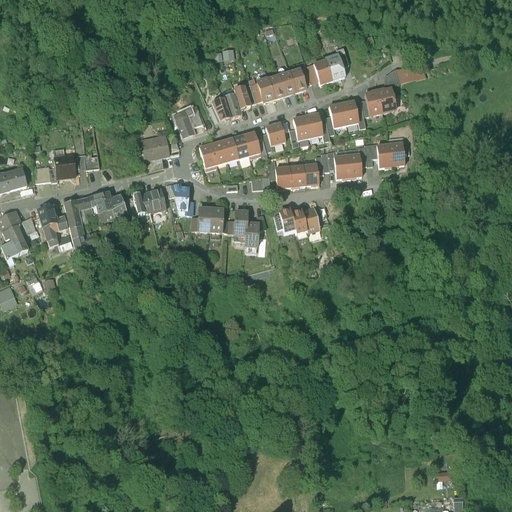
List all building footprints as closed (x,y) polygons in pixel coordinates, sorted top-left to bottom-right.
[(225,42),(225,53),(236,53),(235,42),(225,42)] [(223,44),(215,46),(217,55),(225,54),(223,44)] [(351,59),(346,46),(340,48),(344,61),(351,59)] [(326,52),(327,55),(334,75),(347,71),(344,61),(340,48),(340,47),(326,52)] [(318,70),(320,76),(321,79),(334,75),(327,55),(315,58),(318,70)] [(315,58),(307,61),(311,72),(318,70),(315,58)] [(386,70),(386,81),(402,77),(398,63),(386,70)] [(302,64),(291,67),(297,87),(308,84),(302,64)] [(291,67),(280,70),(286,90),(297,87),(291,67)] [(280,70),(269,73),(275,93),(286,90),(280,70)] [(318,70),(311,72),(312,78),(320,76),(318,70)] [(258,77),(258,78),(264,96),(264,97),(275,93),(269,73),(258,77)] [(251,81),(257,98),(264,96),(258,78),(251,80),(251,81)] [(245,83),(251,100),(257,98),(251,81),(245,83)] [(224,92),(225,94),(226,99),(231,114),(231,115),(243,111),(241,106),(251,102),(251,100),(245,83),(245,82),(235,85),(236,89),(224,92)] [(396,88),(393,85),(392,83),(386,84),(386,82),(379,84),(384,107),(397,104),(396,102),(399,98),(396,88)] [(384,107),(379,84),(372,85),(373,86),(367,88),(368,93),(371,109),(384,107)] [(371,109),(368,93),(362,94),(364,104),(366,110),(371,109)] [(221,118),(231,114),(226,99),(225,94),(213,98),(221,118)] [(361,117),(358,105),(356,95),(350,96),(349,95),(336,98),(336,99),(330,101),(333,111),(335,122),(336,122),(360,117),(361,117)] [(198,102),(191,105),(193,109),(195,116),(201,114),(199,108),(200,108),(198,102)] [(361,117),(360,117),(361,123),(368,121),(366,110),(364,104),(358,105),(361,117)] [(176,112),(184,134),(194,130),(189,118),(187,112),(193,109),(191,105),(177,110),(178,111),(176,112)] [(298,136),(323,130),(324,130),(322,118),(320,109),(314,110),(313,108),(299,111),(300,113),(293,114),(296,124),(298,136)] [(187,112),(189,118),(193,117),(195,116),(193,109),(187,112)] [(113,111),(95,114),(96,120),(114,118),(113,111)] [(335,122),(333,111),(327,112),(328,117),(330,129),(337,128),(336,122),(335,122)] [(201,114),(195,116),(193,117),(195,123),(204,120),(201,114)] [(324,130),(323,130),(324,136),(331,135),(330,129),(328,117),(322,118),(324,130)] [(272,142),(272,141),(287,137),(281,119),(266,123),(268,129),(272,142)] [(133,126),(135,135),(141,134),(139,124),(133,126)] [(299,141),(298,136),(296,124),(290,125),(294,142),(299,141)] [(243,129),(244,132),(250,152),(251,155),(261,152),(262,152),(257,135),(255,129),(251,130),(250,127),(243,129)] [(263,130),(263,133),(267,148),(274,146),(272,141),(272,142),(268,129),(263,130)] [(244,132),(233,135),(239,155),(250,152),(244,132)] [(166,133),(141,138),(145,157),(170,153),(166,133)] [(263,133),(257,135),(262,152),(261,152),(261,154),(269,152),(267,148),(263,133)] [(222,138),(229,158),(239,155),(233,135),(222,138)] [(404,136),(379,139),(378,139),(380,152),(381,161),(386,160),(386,162),(401,160),(401,159),(407,158),(406,149),(411,148),(410,142),(405,143),(404,136)] [(379,137),(366,139),(367,142),(367,147),(373,146),(374,153),(380,152),(378,139),(379,139),(379,137)] [(222,138),(211,141),(217,161),(229,158),(222,138)] [(211,141),(211,139),(204,141),(204,143),(200,144),(207,168),(218,164),(217,161),(211,141)] [(360,143),(360,148),(362,148),(363,160),(369,160),(367,147),(367,142),(360,143)] [(323,148),(323,150),(325,164),(331,164),(331,163),(329,150),(329,147),(323,148)] [(360,148),(335,151),(336,162),(338,173),(343,172),(343,173),(358,172),(358,171),(364,170),(363,160),(362,148),(360,148)] [(76,154),(77,157),(78,157),(80,167),(78,168),(78,169),(86,168),(84,153),(76,154)] [(73,158),(72,155),(54,157),(55,167),(56,178),(58,178),(75,176),(74,168),(78,168),(80,167),(78,157),(77,157),(73,158)] [(305,160),(307,180),(312,180),(312,181),(321,180),(319,166),(318,159),(305,160)] [(290,162),(293,182),(293,183),(300,182),(300,181),(307,180),(305,160),(290,162)] [(276,164),(277,174),(279,185),(286,184),(286,183),(293,182),(290,162),(277,164),(276,164)] [(35,183),(51,181),(49,168),(49,165),(33,167),(35,183)] [(55,167),(49,168),(51,181),(51,182),(58,181),(58,178),(56,178),(55,167)] [(0,194),(9,192),(8,191),(26,186),(22,171),(3,176),(2,175),(0,175),(0,194)] [(253,173),(254,185),(271,183),(271,175),(270,172),(253,173)] [(189,184),(181,184),(181,181),(173,183),(178,206),(186,206),(188,206),(188,199),(189,184)] [(146,190),(151,208),(158,206),(159,208),(167,206),(161,185),(146,189),(146,190)] [(138,213),(151,210),(151,208),(146,190),(140,192),(140,191),(133,193),(134,195),(134,197),(133,198),(135,204),(136,204),(138,212),(138,213)] [(100,212),(102,221),(115,218),(127,211),(124,202),(112,206),(109,191),(89,196),(92,205),(98,204),(100,212)] [(134,195),(126,197),(131,209),(132,213),(138,212),(136,204),(135,204),(133,198),(134,197),(134,195)] [(89,196),(77,199),(79,208),(82,207),(92,205),(89,196)] [(64,202),(70,228),(86,224),(87,224),(85,216),(84,216),(82,207),(79,208),(77,209),(74,199),(64,202)] [(326,199),(320,200),(323,212),(329,211),(326,199)] [(308,209),(304,210),(309,226),(309,228),(321,225),(315,202),(307,205),(308,209)] [(200,204),(199,213),(198,227),(211,228),(212,208),(206,208),(206,204),(200,204)] [(92,205),(82,207),(84,216),(85,216),(94,214),(92,205)] [(224,205),(218,205),(218,208),(212,208),(211,228),(223,228),(223,215),(224,205)] [(298,229),(309,226),(304,210),(303,206),(293,209),(292,205),(281,208),(281,209),(285,223),(286,228),(297,225),(298,229)] [(52,206),(38,210),(43,226),(56,222),(55,218),(56,218),(52,206)] [(236,207),(236,216),(235,229),(247,230),(248,219),(248,211),(242,210),(243,207),(236,207)] [(285,223),(281,209),(275,211),(278,225),(285,223)] [(258,212),(260,219),(259,226),(268,223),(264,210),(258,212)] [(20,224),(15,211),(11,212),(0,217),(0,225),(3,232),(17,225),(20,224)] [(31,217),(35,227),(40,225),(37,215),(31,217)] [(55,218),(56,222),(58,230),(68,227),(65,215),(56,218),(55,218)] [(236,216),(223,215),(223,228),(235,229),(236,216)] [(31,217),(22,220),(27,233),(36,229),(35,227),(31,217)] [(260,219),(248,219),(247,230),(246,242),(258,243),(259,226),(260,219)] [(57,233),(55,231),(58,230),(56,222),(43,226),(48,240),(57,237),(58,235),(57,233)] [(89,233),(86,224),(70,228),(73,239),(77,249),(107,240),(105,235),(97,237),(96,231),(89,233)] [(24,241),(17,225),(3,232),(6,240),(10,238),(12,241),(14,246),(24,241)] [(63,243),(70,239),(69,235),(64,236),(60,238),(63,243)] [(48,240),(50,246),(59,243),(57,237),(48,240)] [(14,246),(12,241),(2,246),(9,262),(14,260),(13,258),(21,254),(20,252),(28,249),(24,241),(14,246)] [(162,256),(171,252),(170,247),(161,251),(162,256)] [(53,276),(49,277),(51,283),(54,291),(58,289),(53,276)] [(36,287),(42,285),(39,278),(33,280),(36,287)] [(23,281),(17,284),(22,291),(27,289),(23,281)] [(11,284),(0,287),(0,302),(2,308),(17,302),(11,284)] [(439,465),(440,472),(451,471),(450,463),(439,465)]
